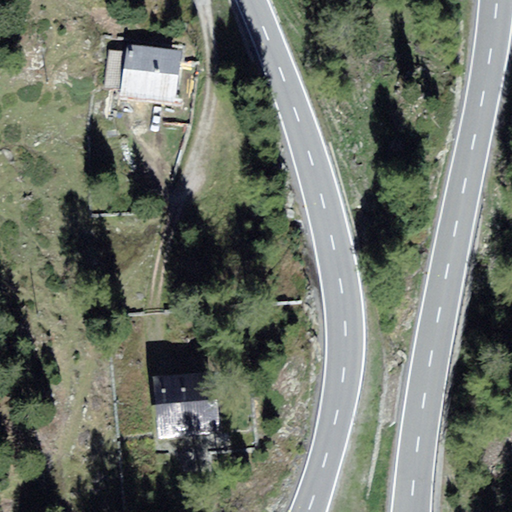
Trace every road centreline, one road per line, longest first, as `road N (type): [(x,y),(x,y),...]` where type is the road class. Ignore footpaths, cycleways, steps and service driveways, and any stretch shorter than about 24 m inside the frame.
road 1 (primary): [(309,511),(343,386),(344,300),(316,175),(253,0)]
road 2 (primary): [(498,0),(442,292),(411,511)]
road 3 (track): [(156,372),(154,311),(165,250),(213,86),(205,0)]
